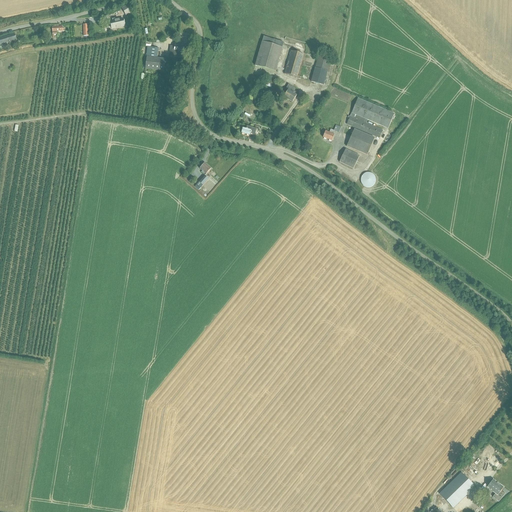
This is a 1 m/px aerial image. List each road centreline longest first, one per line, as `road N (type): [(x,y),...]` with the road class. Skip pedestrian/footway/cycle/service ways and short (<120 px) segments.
road 1 (unclassified): [(168,0),(192,18),(200,37),(191,92),(201,126),(317,176),(511,324)]
road 2 (unclassified): [(0,32),(118,0)]
